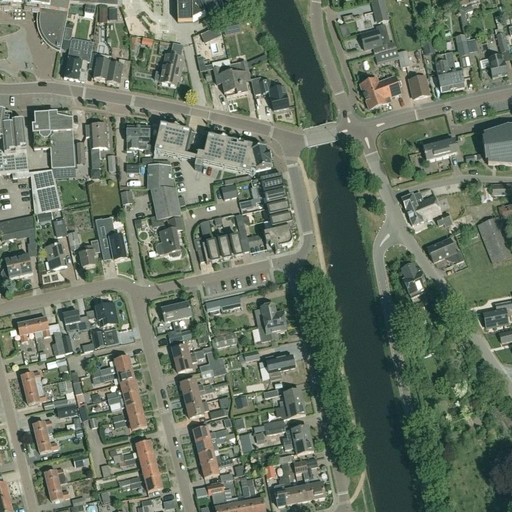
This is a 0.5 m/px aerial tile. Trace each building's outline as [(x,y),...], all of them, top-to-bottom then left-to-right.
[(0,0),(0,9),(8,9),(8,10),(11,10),(12,10),(12,9),(22,10),(26,10),(26,7),(26,0),(0,0)] [(39,0),(38,8),(38,11),(40,11),(40,15),(39,22),(39,25),(41,32),(42,36),(46,42),(48,44),(54,49),(57,50),(60,51),(60,52),(70,4),(117,9),(117,0),(39,0)] [(176,0),(177,25),(193,24),(193,22),(205,16),(208,22),(223,15),(221,11),(223,9),(218,0),(176,0)] [(458,11),(463,29),(468,27),(465,15),(473,13),(471,7),(479,5),(476,0),(469,0),(457,4),(459,11),(458,11)] [(383,1),(372,4),(378,26),(389,23),(383,1)] [(500,56),(509,54),(504,36),(500,21),(495,22),(498,31),(494,31),(499,55),(500,56)] [(225,37),(233,36),(230,25),(223,26),(225,37)] [(359,32),(364,52),(377,49),(378,54),(374,55),(374,56),(388,52),(396,50),(394,44),(390,45),(385,26),(375,29),(376,33),(360,37),(359,32)] [(66,28),(64,41),(69,42),(71,41),(73,31),(72,29),(66,28)] [(208,33),(213,42),(221,38),(217,29),(208,33)] [(469,56),(466,43),(465,37),(454,39),(459,59),(469,56)] [(89,68),(91,55),(93,44),(73,41),(71,43),(68,61),(67,60),(63,81),(84,84),(87,64),(89,65),(89,68)] [(435,55),(432,41),(422,43),(424,57),(435,55)] [(466,43),(469,56),(478,54),(475,41),(466,43)] [(160,85),(175,88),(176,83),(179,83),(180,74),(178,74),(183,48),(173,46),(170,58),(166,57),(160,85)] [(396,50),(374,57),(377,67),(399,61),(396,50)] [(401,71),(410,69),(407,53),(398,55),(401,71)] [(91,55),(89,68),(96,69),(93,81),(106,83),(106,85),(110,65),(102,63),(103,57),(91,55)] [(452,55),(445,57),(446,62),(453,93),(464,90),(460,71),(455,72),(452,55)] [(446,62),(445,57),(437,59),(435,61),(436,65),(434,66),(437,76),(441,95),(453,93),(446,62)] [(492,80),(506,77),(502,58),(488,61),(492,80)] [(219,62),(220,69),(233,67),(232,59),(219,62)] [(110,65),(106,85),(119,87),(121,75),(128,77),(130,64),(119,61),(117,68),(110,66),(110,65)] [(231,77),(229,67),(219,70),(213,71),(212,66),(204,67),(203,62),(198,63),(200,74),(213,72),(215,84),(221,83),(224,96),(224,100),(235,97),(235,94),(231,77)] [(230,67),(229,67),(231,77),(235,94),(235,97),(247,95),(244,81),(249,80),(246,64),(240,65),(240,67),(230,69),(230,67)] [(377,81),(360,87),(368,110),(371,111),(390,104),(389,101),(401,96),(394,79),(378,85),(377,81)] [(424,79),(409,82),(413,101),(429,98),(424,79)] [(272,94),(269,82),(259,85),(261,96),(272,94)] [(273,113),(288,110),(285,97),(270,100),(273,113)] [(29,179),(29,175),(29,174),(23,122),(12,123),(11,114),(0,112),(0,176),(12,176),(13,180),(29,179)] [(75,170),(72,114),(34,117),(35,127),(32,127),(33,136),(34,152),(50,151),(51,171),(52,171),(61,171),(75,170)] [(184,160),(191,133),(160,126),(154,153),(184,160)] [(99,151),(98,127),(85,128),(86,140),(90,140),(91,152),(99,151)] [(106,127),(98,127),(99,151),(107,151),(106,127)] [(511,128),(508,129),(484,137),(484,141),(482,141),(485,163),(487,163),(488,167),(511,168),(511,128)] [(139,139),(139,129),(127,129),(126,154),(134,154),(134,152),(139,151),(139,145),(137,145),(137,139),(139,139)] [(149,130),(139,129),(139,139),(137,139),(137,145),(139,145),(139,151),(145,152),(144,157),(148,157),(148,153),(151,153),(152,147),(149,147),(149,130)] [(203,165),(247,175),(248,171),(255,173),(255,174),(270,170),(265,150),(251,154),(253,148),(208,137),(204,157),(198,155),(194,171),(201,173),(203,165)] [(425,158),(426,164),(457,156),(454,142),(423,150),(424,155),(423,156),(424,158),(425,158)] [(75,146),(77,162),(77,167),(85,166),(84,162),(83,146),(75,146)] [(474,164),(473,157),(465,158),(465,162),(461,163),(462,165),(474,164)] [(97,177),(105,177),(105,167),(97,167),(97,177)] [(127,175),(139,176),(139,168),(127,167),(127,175)] [(164,168),(159,168),(153,168),(147,167),(147,191),(151,191),(173,192),(173,181),(170,181),(171,168),(169,168),(164,168)] [(43,215),(50,213),(61,211),(56,188),(55,182),(52,172),(29,175),(29,179),(30,178),(34,217),(43,215)] [(265,199),(284,195),(282,182),(277,184),(275,178),(263,180),(250,183),(252,190),(256,190),(258,200),(265,199)] [(238,199),(235,186),(221,190),(224,202),(238,199)] [(493,202),(490,186),(478,188),(481,204),(493,202)] [(493,197),(511,196),(511,187),(493,188),(493,197)] [(173,192),(151,191),(157,223),(180,218),(175,192),(173,192)] [(453,196),(454,203),(470,200),(469,192),(453,196)] [(123,207),(132,205),(131,194),(122,195),(123,207)] [(412,228),(424,224),(423,223),(441,216),(434,198),(423,202),(420,194),(412,197),(412,196),(401,201),(412,228)] [(284,195),(265,199),(267,211),(287,206),(284,195)] [(240,212),(252,209),(251,202),(239,205),(240,212)] [(511,219),(511,205),(497,209),(501,222),(511,219)] [(290,218),(287,206),(267,211),(270,223),(285,219),(290,218)] [(52,221),(50,213),(43,215),(45,223),(52,221)] [(444,226),(445,229),(452,226),(448,215),(435,220),(438,228),(444,226)] [(0,236),(34,230),(33,218),(0,224),(0,236)] [(292,230),(290,218),(285,219),(270,223),(273,234),(292,230)] [(494,266),(511,258),(511,254),(498,219),(478,226),(494,266)] [(183,232),(181,220),(168,222),(170,232),(160,234),(162,246),(157,246),(155,249),(156,255),(159,258),(170,256),(170,259),(172,260),(179,258),(180,257),(176,234),(183,232)] [(68,238),(64,222),(54,224),(58,240),(68,238)] [(211,233),(209,224),(200,226),(203,235),(211,233)] [(247,241),(247,240),(244,228),(238,230),(241,242),(241,243),(247,241)] [(273,234),(247,240),(247,241),(248,244),(264,241),(267,253),(274,251),(275,256),(287,253),(286,250),(288,249),(289,249),(290,248),(291,248),(291,247),(292,246),(292,245),(292,244),(292,243),(289,231),(292,230),(273,234)] [(455,237),(458,246),(477,239),(474,230),(455,237)] [(1,237),(2,243),(17,241),(15,234),(1,237)] [(68,237),(71,252),(79,251),(76,235),(68,237)] [(114,263),(126,260),(123,244),(121,245),(120,238),(113,240),(115,246),(111,247),(114,263)] [(238,238),(226,241),(230,261),(242,258),(241,255),(250,254),(248,244),(247,241),(241,243),(241,242),(239,243),(238,238)] [(230,261),(226,241),(214,244),(218,263),(230,261)] [(456,266),(464,263),(459,253),(456,254),(450,241),(427,251),(433,265),(452,257),(456,266)] [(98,248),(97,242),(91,244),(92,248),(82,250),(83,255),(80,256),(83,270),(95,267),(93,259),(95,259),(94,255),(100,254),(98,248)] [(218,263),(214,244),(202,247),(203,251),(197,252),(200,265),(206,264),(206,266),(218,263)] [(46,273),(46,274),(67,269),(67,268),(66,268),(61,247),(62,247),(62,246),(45,250),(45,251),(46,250),(51,272),(46,273)] [(17,259),(21,279),(33,276),(28,257),(17,259)] [(21,279),(17,259),(5,262),(7,271),(3,272),(1,275),(2,278),(4,280),(6,281),(9,280),(9,281),(21,279)] [(428,293),(419,273),(417,274),(413,266),(401,271),(404,280),(402,281),(403,283),(401,284),(403,288),(405,288),(409,296),(411,301),(421,296),(428,293)] [(239,298),(206,305),(207,314),(221,311),(221,312),(241,308),(239,301),(247,299),(246,295),(239,297),(239,298)] [(483,315),(487,330),(508,326),(506,311),(511,310),(511,302),(495,306),(497,313),(483,315)] [(188,305),(175,308),(178,322),(191,319),(188,305)] [(403,322),(424,318),(422,305),(400,309),(403,322)] [(101,329),(118,325),(113,306),(95,310),(98,323),(99,323),(101,329)] [(258,329),(284,323),(284,321),(285,320),(285,317),(283,316),(282,314),(276,315),(274,306),(260,309),(261,312),(255,313),(258,329)] [(178,322),(175,308),(162,312),(165,325),(172,323),(174,332),(167,334),(170,345),(183,342),(181,335),(178,322)] [(78,333),(90,331),(87,318),(79,320),(78,313),(63,316),(66,327),(76,325),(78,333)] [(46,320),(32,323),(34,335),(42,333),(44,340),(50,338),(48,331),(49,331),(46,320)] [(34,335),(32,323),(17,327),(19,338),(20,338),(21,345),(27,343),(26,336),(34,335)] [(284,323),(258,329),(261,345),(276,342),(274,335),(280,334),(281,335),(284,334),(284,333),(286,332),(284,323)] [(208,335),(206,324),(198,326),(201,337),(208,335)] [(119,346),(116,331),(92,336),(96,351),(119,346)] [(511,332),(500,335),(502,345),(511,342),(511,332)] [(181,335),(183,342),(193,340),(191,333),(181,335)] [(66,358),(62,340),(60,334),(53,335),(56,345),(52,346),(55,358),(58,357),(58,360),(66,358)] [(216,350),(236,346),(234,335),(213,339),(216,350)] [(199,346),(210,343),(208,336),(197,339),(199,346)] [(62,340),(66,358),(78,355),(76,345),(71,346),(69,339),(62,340)] [(204,356),(204,355),(203,352),(194,354),(188,355),(186,348),(172,352),(175,364),(204,356)] [(212,372),(225,369),(222,360),(217,361),(215,353),(208,354),(210,363),(212,372)] [(245,364),(260,361),(258,353),(238,357),(240,365),(245,363),(245,364)] [(205,360),(204,356),(175,364),(178,375),(192,372),(191,366),(197,364),(197,362),(205,360)] [(266,360),(270,383),(281,380),(280,373),(294,370),(292,358),(274,362),(273,359),(266,360)] [(117,375),(132,371),(129,359),(114,363),(117,375)] [(67,367),(65,360),(56,363),(57,369),(58,369),(60,375),(64,374),(64,377),(69,376),(66,367),(67,367)] [(102,378),(112,375),(111,369),(100,372),(102,378)] [(225,369),(212,372),(214,379),(226,376),(225,369)] [(132,371),(117,375),(120,386),(135,383),(132,371)] [(25,393),(42,389),(40,380),(41,380),(39,374),(33,376),(33,375),(21,378),(25,393)] [(112,375),(102,378),(103,384),(114,381),(112,375)] [(74,400),(71,383),(70,384),(69,382),(63,383),(65,393),(62,394),(63,396),(65,395),(67,401),(44,405),(45,412),(54,410),(76,406),(75,400),(74,400)] [(212,390),(211,386),(203,388),(202,386),(196,387),(195,382),(181,386),(183,398),(212,390)] [(135,383),(120,386),(122,393),(107,397),(109,402),(138,394),(135,383)] [(82,396),(79,384),(73,385),(75,397),(82,396)] [(44,396),(42,389),(25,393),(28,407),(46,403),(44,396)] [(212,390),(183,398),(186,409),(201,405),(199,398),(205,397),(205,396),(216,393),(215,389),(212,390)] [(264,401),(278,398),(277,391),(263,395),(264,401)] [(281,410),(302,406),(300,393),(284,396),(285,404),(279,405),(281,410)] [(138,394),(109,402),(110,406),(120,404),(119,400),(123,399),(126,410),(141,406),(138,394)] [(94,405),(100,403),(99,396),(92,398),(94,405)] [(245,406),(255,405),(254,397),(244,398),(245,406)] [(236,411),(242,409),(240,400),(234,401),(236,411)] [(201,405),(186,409),(189,421),(204,418),(203,414),(209,413),(207,404),(201,406),(201,405)] [(141,406),(126,410),(129,421),(144,417),(141,406)] [(302,406),(281,410),(276,411),(277,417),(278,420),(280,419),(284,422),(289,421),(305,418),(302,406)] [(77,417),(75,407),(56,411),(58,421),(77,417)] [(223,411),(209,415),(211,421),(227,417),(228,412),(222,411),(223,411)] [(114,424),(124,422),(123,416),(112,419),(114,424)] [(147,430),(144,417),(129,421),(132,433),(147,430)] [(98,429),(96,419),(89,421),(91,431),(98,429)] [(126,428),(124,422),(114,424),(115,430),(126,428)] [(265,432),(285,428),(283,422),(263,426),(265,432)] [(36,441),(48,439),(54,437),(51,423),(44,424),(33,427),(36,441)] [(286,433),(285,428),(265,432),(266,438),(286,433)] [(284,448),(310,442),(308,429),(292,433),(293,440),(283,442),(284,448)] [(196,446),(210,442),(207,430),(193,434),(196,446)] [(214,441),(226,438),(224,431),(213,434),(214,441)] [(226,438),(214,441),(216,446),(227,443),(226,438)] [(48,439),(36,441),(40,456),(52,453),(51,453),(58,451),(56,445),(50,447),(48,439)] [(210,442),(196,446),(198,457),(213,453),(210,442)] [(310,442),(284,448),(285,452),(296,450),(297,458),(313,454),(310,442)] [(139,460),(154,456),(151,444),(136,448),(139,460)] [(216,465),(213,453),(198,457),(201,469),(216,465)] [(114,465),(124,463),(134,460),(133,455),(119,458),(119,457),(112,459),(114,465)] [(80,457),(83,468),(90,466),(87,456),(80,457)] [(154,456),(139,460),(142,471),(156,467),(154,456)] [(83,468),(80,457),(73,459),(75,470),(83,468)] [(281,466),(287,464),(292,463),(291,457),(277,460),(278,466),(281,466)] [(317,461),(306,463),(313,502),(325,500),(322,485),(321,483),(314,477),(312,477),(311,471),(319,469),(317,461)] [(313,502),(306,463),(293,466),(295,476),(303,475),(304,482),(309,482),(310,488),(299,490),(302,505),(313,502)] [(287,464),(281,466),(283,478),(284,478),(286,486),(287,492),(287,493),(290,507),(302,505),(299,490),(291,492),(290,485),(288,477),(290,477),(287,464)] [(219,477),(216,465),(201,469),(204,481),(219,477)] [(159,479),(156,467),(142,471),(145,482),(159,479)] [(275,479),(273,468),(264,470),(267,481),(275,479)] [(48,490),(59,487),(58,479),(64,477),(63,471),(56,473),(56,472),(44,475),(48,490)] [(122,488),(131,486),(140,483),(139,478),(118,484),(119,489),(122,488)] [(159,479),(145,482),(148,494),(162,491),(159,479)] [(239,511),(239,506),(238,506),(237,500),(234,480),(225,482),(226,487),(232,486),(234,498),(233,498),(233,501),(231,501),(229,492),(229,490),(225,486),(223,487),(227,511),(239,511)] [(246,482),(252,511),(264,511),(263,501),(256,502),(252,480),(246,482)] [(244,504),(239,506),(239,511),(252,511),(246,482),(247,487),(241,489),(244,504)] [(0,501),(9,499),(5,484),(0,485),(0,501)] [(220,504),(214,505),(215,510),(215,511),(227,511),(223,487),(222,486),(207,489),(208,497),(219,495),(220,504)] [(59,487),(48,490),(52,504),(63,502),(63,501),(70,500),(68,493),(61,495),(59,487)] [(290,507),(287,493),(275,495),(278,510),(290,507)] [(12,511),(9,499),(0,501),(0,511),(12,511)] [(73,509),(91,504),(90,500),(85,501),(84,499),(72,502),(73,509)] [(141,504),(142,509),(142,511),(149,511),(152,511),(150,502),(141,504)]
